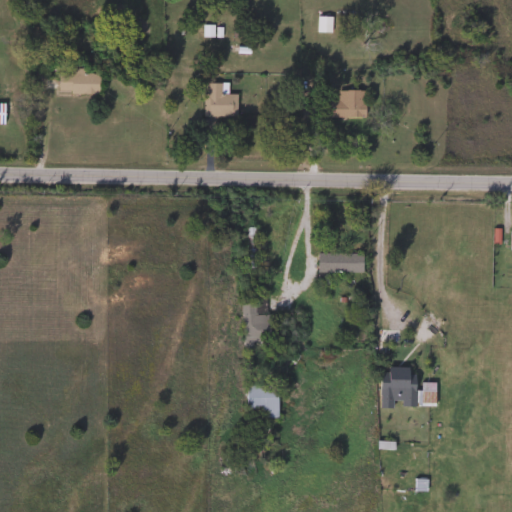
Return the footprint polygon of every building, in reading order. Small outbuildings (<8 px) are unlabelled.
[(314,18),(328,18),(328,32),(314,32),(314,18)] [(54,94),(54,71),(97,71),(97,94),(54,94)] [(199,117),(199,83),(223,83),(223,94),(234,94),(234,117),(199,117)] [(360,91),(360,117),(322,117),(322,91),(360,91)] [(242,228),(251,228),(251,269),(242,269),(242,228)] [(358,253),(358,273),(324,273),(324,283),(314,283),(314,253),(358,253)] [(268,315),(268,346),(238,346),(238,303),(256,303),(256,315),(268,315)] [(377,369),(405,371),(405,382),(432,383),(432,408),(376,406),(377,369)] [(274,385),(274,419),(243,419),(243,385),(274,385)]
